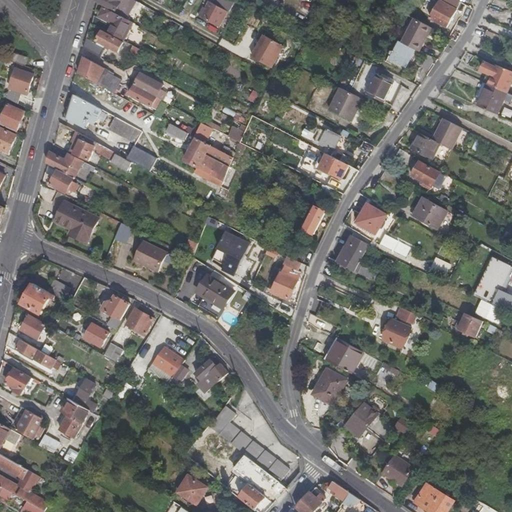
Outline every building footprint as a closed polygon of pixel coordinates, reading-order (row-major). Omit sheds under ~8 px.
[(119,11),(124,0),(98,0),(119,11)] [(123,14),(129,0),(124,0),(119,11),(123,14)] [(235,3),(229,0),(216,0),(214,4),(228,12),(230,13),(235,3)] [(456,8),(460,0),(441,0),(432,18),(448,26),(458,9),(456,8)] [(228,12),(214,4),(210,2),(206,8),(201,17),(220,27),(228,12)] [(101,16),(95,13),(92,22),(123,39),(133,22),(106,8),(101,16)] [(402,45),(415,52),(419,54),(428,37),(426,36),(431,27),(417,19),(402,45)] [(494,46),(499,35),(484,29),(480,40),(494,46)] [(142,59),(146,51),(128,42),(127,45),(103,32),(98,41),(119,52),(123,46),(132,51),(130,53),(142,59)] [(253,57),(272,68),(284,46),(265,35),(253,57)] [(221,39),(218,45),(230,50),(233,44),(221,39)] [(415,52),(402,45),(399,44),(395,53),(410,61),(415,52)] [(406,68),(410,61),(395,53),(391,61),(406,68)] [(97,84),(105,68),(86,57),(80,75),(97,84)] [(429,72),(435,62),(428,59),(423,68),(429,72)] [(364,61),(352,88),(366,95),(379,68),(364,61)] [(498,68),(486,63),(483,71),(489,73),(495,76),(491,86),(508,94),(511,85),(511,70),(510,70),(499,65),(498,68)] [(34,75),(24,72),(18,90),(28,94),(34,75)] [(122,81),(109,73),(101,86),(115,93),(122,81)] [(495,76),(489,73),(485,83),(491,86),(495,76)] [(157,110),(162,101),(157,98),(160,92),(164,86),(143,74),(132,96),(157,110)] [(385,102),(395,82),(379,74),(369,95),(385,102)] [(483,82),(473,104),(499,117),(508,94),(491,86),(483,103),(477,101),(485,83),(483,82)] [(485,83),(477,101),(483,103),(491,86),(485,83)] [(352,122),(364,99),(342,88),(331,111),(352,122)] [(160,92),(157,98),(162,101),(166,95),(160,92)] [(102,125),(109,114),(76,95),(69,120),(87,129),(91,123),(95,125),(97,122),(102,125)] [(0,111),(0,122),(18,131),(26,112),(4,103),(0,111)] [(511,117),(511,116),(511,109),(504,107),(502,115),(511,117)] [(449,148),(460,127),(441,118),(431,138),(449,148)] [(139,145),(145,134),(120,120),(114,131),(139,145)] [(205,120),(203,124),(213,129),(214,125),(205,120)] [(167,130),(177,135),(181,129),(171,123),(167,130)] [(203,124),(196,136),(207,143),(214,130),(213,129),(203,124)] [(18,135),(2,128),(0,130),(0,147),(9,152),(18,135)] [(333,149),(341,135),(328,128),(320,142),(333,149)] [(184,139),(188,132),(181,129),(177,135),(184,139)] [(234,129),(230,138),(241,143),(246,132),(242,130),(239,129),(238,131),(234,129)] [(112,156),(114,153),(77,132),(69,151),(90,161),(96,148),(112,156)] [(440,144),(431,138),(420,133),(411,147),(431,159),(440,144)] [(223,180),(234,157),(207,143),(196,136),(183,159),(202,169),(199,175),(208,180),(211,174),(223,180)] [(137,149),(131,160),(144,166),(150,155),(137,149)] [(408,167),(414,156),(401,149),(395,160),(408,167)] [(48,164),(60,171),(76,179),(85,163),(70,155),(66,160),(52,153),(48,164)] [(341,177),(349,164),(327,153),(320,166),(341,177)] [(128,172),(133,163),(129,161),(118,154),(113,163),(128,172)] [(438,172),(420,162),(411,175),(423,182),(422,184),(429,189),(438,172)] [(392,186),(398,176),(385,169),(380,179),(392,186)] [(74,183),(76,179),(60,171),(53,185),(68,193),(72,186),(74,187),(76,184),(74,183)] [(334,196),(337,191),(328,187),(325,192),(334,196)] [(0,229),(1,229),(8,203),(0,199),(0,229)] [(425,200),(415,216),(437,230),(447,214),(425,200)] [(63,202),(54,222),(70,230),(68,235),(85,243),(97,218),(63,202)] [(368,206),(358,225),(377,236),(388,217),(368,206)] [(317,208),(306,229),(315,234),(326,212),(317,208)] [(116,239),(125,244),(132,229),(123,225),(116,239)] [(229,255),(222,270),(235,276),(251,242),(226,231),(218,250),(229,255)] [(363,266),(372,247),(373,245),(355,236),(340,264),(359,273),(363,266)] [(158,273),(169,252),(144,240),(133,261),(158,273)] [(189,240),(184,251),(193,255),(198,244),(189,240)] [(272,250),(270,254),(271,254),(273,256),(279,260),(282,255),(281,254),(272,250)] [(216,254),(213,261),(222,265),(224,258),(216,254)] [(295,274),(301,263),(289,257),(272,291),(287,299),(298,276),(295,274)] [(433,270),(446,276),(451,266),(438,259),(433,270)] [(492,259),(482,281),(478,290),(485,293),(501,300),(504,293),(488,286),(489,284),(492,276),(504,281),(510,267),(498,262),(492,259)] [(363,266),(359,273),(379,282),(382,275),(363,266)] [(207,276),(199,290),(196,294),(222,309),(224,306),(233,292),(207,276)] [(58,295),(66,300),(73,288),(57,279),(50,291),(58,295)] [(50,291),(35,282),(23,303),(42,313),(52,296),(56,299),(58,295),(50,291)] [(111,287),(101,283),(98,289),(108,294),(111,287)] [(266,293),(262,301),(267,304),(272,296),(266,293)] [(122,320),(132,304),(119,295),(113,305),(108,302),(103,308),(122,320)] [(155,318),(138,308),(129,324),(146,334),(155,318)] [(411,324),(414,315),(414,314),(399,308),(395,318),(411,324)] [(47,324),(30,314),(22,329),(39,338),(47,324)] [(475,336),(482,322),(464,314),(460,321),(462,322),(459,328),(475,336)] [(384,340),(402,348),(410,328),(387,318),(382,331),(387,333),(384,340)] [(111,331),(94,322),(87,335),(104,346),(111,331)] [(59,359),(10,331),(7,345),(18,351),(20,349),(54,368),(59,359)] [(346,364),(349,358),(355,347),(337,337),(332,334),(325,346),(323,350),(319,356),(343,369),(346,364)] [(124,347),(112,340),(105,353),(117,360),(124,347)] [(176,371),(185,359),(167,346),(158,358),(167,366),(166,368),(174,374),(176,371)] [(216,356),(212,359),(219,366),(222,363),(216,356)] [(219,366),(212,359),(197,373),(203,380),(202,381),(206,386),(204,388),(208,392),(229,371),(222,363),(219,366)] [(33,376),(17,367),(9,382),(17,386),(16,389),(24,393),(31,380),(33,376)] [(327,369),(313,394),(333,404),(347,379),(327,369)] [(190,383),(176,371),(174,374),(169,381),(181,391),(190,383)] [(33,376),(31,380),(44,387),(46,383),(33,376)] [(91,408),(92,409),(97,401),(91,397),(99,384),(86,377),(73,398),(91,408)] [(195,378),(190,383),(181,391),(187,395),(200,384),(195,378)] [(113,389),(106,385),(101,394),(108,398),(113,389)] [(73,398),(72,398),(65,411),(71,414),(64,428),(77,435),(91,408),(73,398)] [(242,415),(228,403),(217,417),(212,424),(221,431),(270,472),(280,480),(290,468),(236,423),(242,415)] [(368,427),(373,431),(377,426),(386,432),(391,424),(376,414),(377,413),(363,403),(347,427),(354,433),(355,431),(358,433),(360,430),(364,433),(368,427)] [(44,418),(28,409),(18,426),(34,436),(36,432),(38,434),(43,426),(40,424),(44,418)] [(401,420),(396,428),(407,434),(412,426),(401,420)] [(221,431),(212,424),(207,430),(216,437),(221,431)] [(394,426),(391,424),(386,432),(377,426),(373,431),(385,439),(394,426)] [(45,434),(39,446),(55,453),(61,442),(45,434)] [(132,447),(120,465),(126,469),(137,451),(132,447)] [(0,483),(6,487),(46,509),(51,501),(32,489),(40,474),(0,451),(0,463),(25,477),(21,484),(0,472),(0,483)] [(415,470),(395,457),(383,474),(403,486),(415,470)] [(281,481),(280,480),(270,472),(261,483),(272,492),(281,481)] [(208,486),(189,474),(178,491),(197,503),(208,486)] [(238,477),(230,486),(239,494),(247,485),(238,477)] [(335,497),(344,503),(350,494),(334,482),(330,489),(337,494),(335,497)] [(432,483),(422,499),(430,504),(429,506),(439,511),(447,511),(457,498),(432,483)] [(241,496),(255,509),(266,496),(251,484),(241,496)] [(298,508),(301,511),(313,511),(326,500),(322,496),(319,498),(313,492),(298,508)] [(351,508),(355,502),(358,498),(350,494),(344,503),(351,508)] [(360,500),(357,504),(366,510),(368,507),(360,500)]
